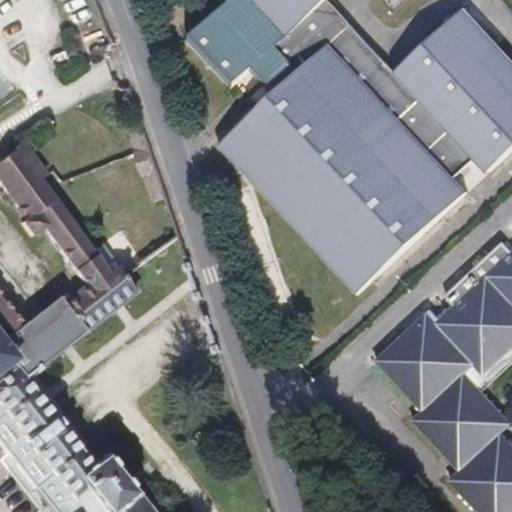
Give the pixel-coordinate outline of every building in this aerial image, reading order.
[(484,170),(511,143),(511,77),(452,13),(397,63),(385,75),(316,2),(318,0),(219,0),(180,36),(226,85),(246,66),(269,91),(222,134),(231,143),(222,151),(231,160),(239,152),(345,266),(336,274),(346,284),(354,276),(362,284),(459,194),(445,179),(470,156),(484,170)] [(167,193),(144,127),(130,132),(137,153),(136,153),(144,176),(152,198),(167,193)] [(44,177),(21,145),(15,149),(39,181),(44,177)] [(148,511),(105,457),(90,469),(63,434),(65,434),(51,416),(50,416),(23,383),(38,372),(37,370),(135,293),(114,266),(116,264),(102,245),(92,253),(39,181),(15,149),(13,150),(14,151),(0,161),(0,186),(25,220),(21,224),(31,237),(42,229),(86,287),(64,305),(63,304),(62,305),(57,299),(23,326),(0,296),(0,445),(35,491),(36,491),(52,511),(69,498),(76,507),(80,511),(148,511)] [(154,203),(169,198),(167,193),(152,198),(154,203)] [(511,251),(511,252),(502,242),(445,296),(454,306),(439,319),(432,312),(377,362),(423,412),(413,422),(460,473),(450,482),(477,511),(511,511),(511,446),(501,435),(463,395),(511,348),(511,251)] [(511,424),(485,394),(511,368),(511,348),(463,395),(501,435),(511,424)] [(68,431),(54,414),(51,416),(65,434),(68,431)] [(80,511),(76,507),(69,498),(52,511),(80,511)]
